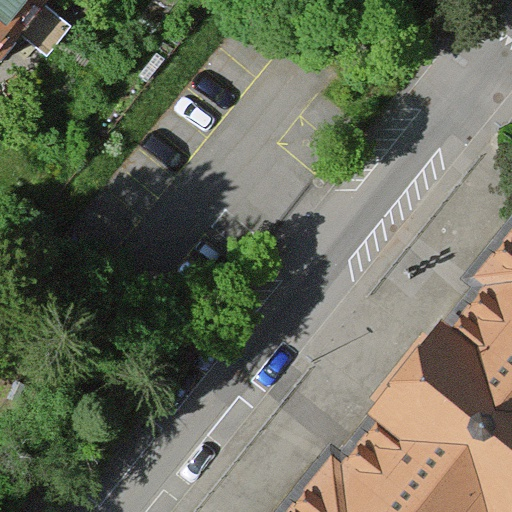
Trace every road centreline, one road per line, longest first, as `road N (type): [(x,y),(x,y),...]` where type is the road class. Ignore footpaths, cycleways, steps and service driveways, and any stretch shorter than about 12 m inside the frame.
road 1 (residential): [(511,49),(140,511)]
road 2 (unknown): [(343,258),(213,170)]
road 3 (unknown): [(213,170),(114,286)]
